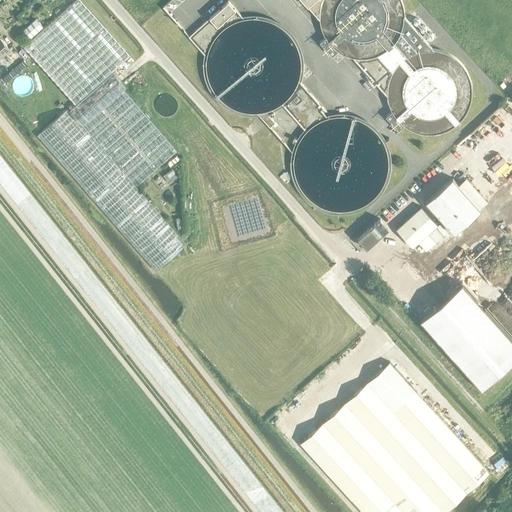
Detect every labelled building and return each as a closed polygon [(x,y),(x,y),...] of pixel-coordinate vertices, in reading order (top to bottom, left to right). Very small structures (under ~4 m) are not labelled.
[(76,104),(69,110),(68,108),(38,134),(156,269),(186,243),(135,185),(177,150),(124,89),(126,86),(112,70),(130,54),(83,0),(77,0),(25,45),(76,104)] [(302,0),(319,19),(320,11),(321,3),(322,0),(302,0)] [(210,17),(189,36),(206,56),(209,49),(212,41),(216,35),(222,29),(229,24),(236,22),(244,19),(228,1),(210,17)] [(386,95),(387,90),(388,82),(388,81),(390,75),(393,69),(398,63),(403,58),(408,55),(413,52),(422,50),(426,50),(433,51),(404,16),(404,17),(403,25),(400,33),(396,40),(391,46),(385,51),(378,55),(370,57),(361,58),(353,57),(365,70),(362,72),(374,85),(376,83),(386,95)] [(331,44),(325,37),(320,42),(332,55),(338,50),(331,44)] [(0,58),(10,50),(0,38),(0,58)] [(289,97),(283,102),(279,106),(275,107),(270,110),(265,111),(260,112),(257,113),(260,115),(264,114),(268,113),(275,122),(270,127),(293,153),(297,145),(296,144),(300,137),(306,130),(312,125),(320,121),(328,118),(321,109),(323,108),(298,80),(294,89),(290,96),(289,97)] [(398,130),(404,125),(401,124),(396,119),(391,111),(386,116),(398,130)] [(275,122),(268,113),(264,114),(260,115),(270,127),(275,122)] [(172,168),(163,175),(169,183),(178,176),(172,168)] [(481,209),(453,178),(426,202),(454,233),(481,209)] [(438,225),(421,206),(396,228),(413,247),(438,225)] [(366,248),(389,228),(380,218),(358,238),(366,248)] [(511,339),(462,283),(420,320),(481,389),(511,361),(511,339)] [(294,444),(357,511),(447,511),(491,473),(388,362),(294,444)]
